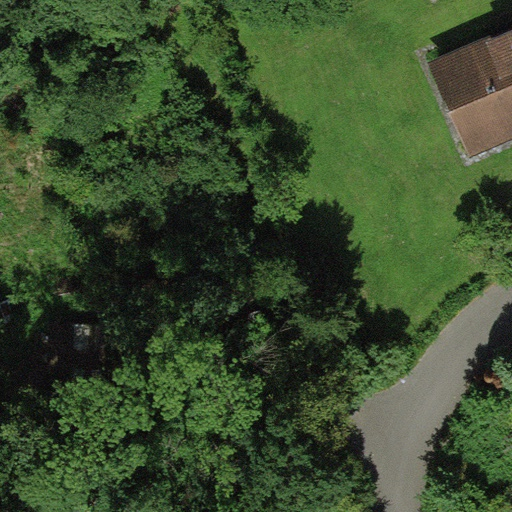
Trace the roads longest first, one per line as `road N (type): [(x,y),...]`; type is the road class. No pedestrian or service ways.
road 1 (track): [(410,433),(331,393),(306,362),(234,144),(191,60),(132,0)]
road 2 (residential): [(400,511),(410,433),(429,399),(511,309)]
